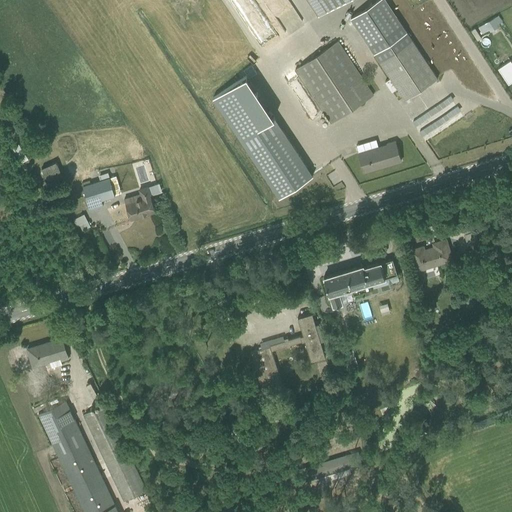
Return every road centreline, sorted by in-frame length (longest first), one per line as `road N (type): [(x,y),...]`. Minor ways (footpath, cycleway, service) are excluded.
road 1 (secondary): [(511,161),(0,318)]
road 2 (unknown): [(439,183),(346,25),(349,0)]
road 3 (unknown): [(397,0),(459,79),(511,118)]
